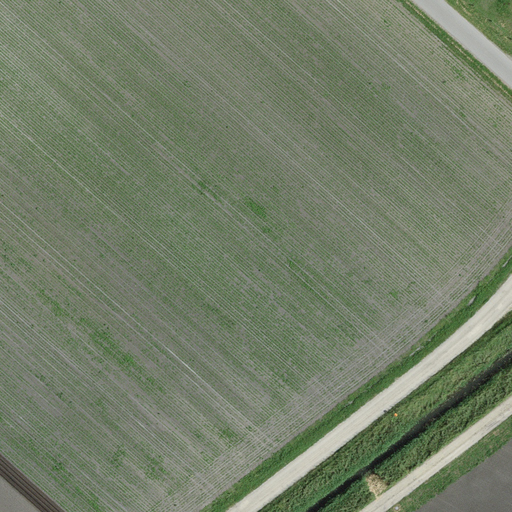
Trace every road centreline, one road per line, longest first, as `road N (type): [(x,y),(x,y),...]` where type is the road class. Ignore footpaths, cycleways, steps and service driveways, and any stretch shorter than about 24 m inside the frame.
road 1 (track): [(511,291),(460,344),(224,511)]
road 2 (track): [(362,511),(511,403)]
